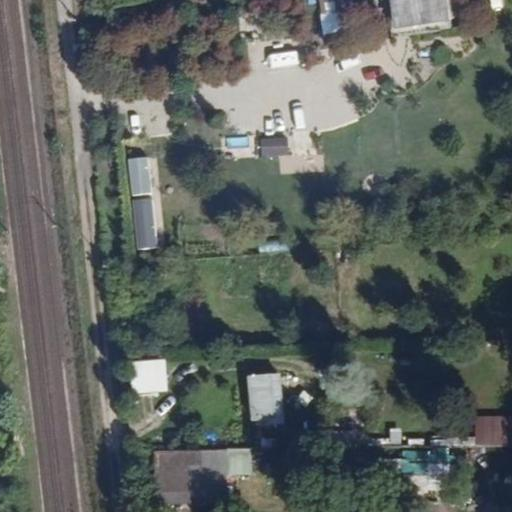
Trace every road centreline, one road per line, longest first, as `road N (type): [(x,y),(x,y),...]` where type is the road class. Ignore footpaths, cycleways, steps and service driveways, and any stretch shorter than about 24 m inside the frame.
road 1 (track): [(127,511),(66,0)]
road 2 (unknown): [(79,110),(312,95),(414,58)]
